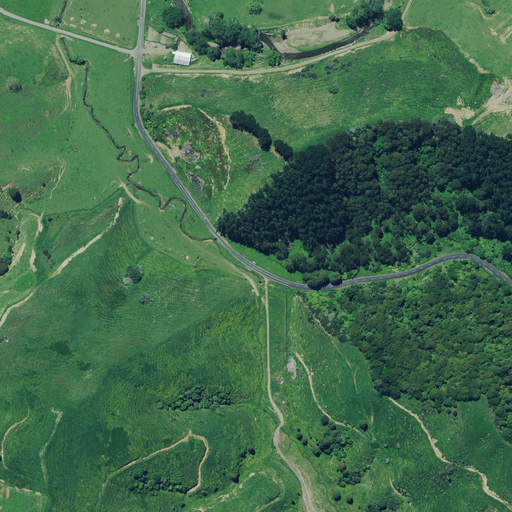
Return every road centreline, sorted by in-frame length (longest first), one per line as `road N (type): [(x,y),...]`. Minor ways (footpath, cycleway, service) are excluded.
road 1 (unclassified): [(511,285),(462,256),(324,287),(255,268),(217,236),(146,137),(135,107),(139,55)]
road 2 (unclassified): [(139,55),(0,9)]
